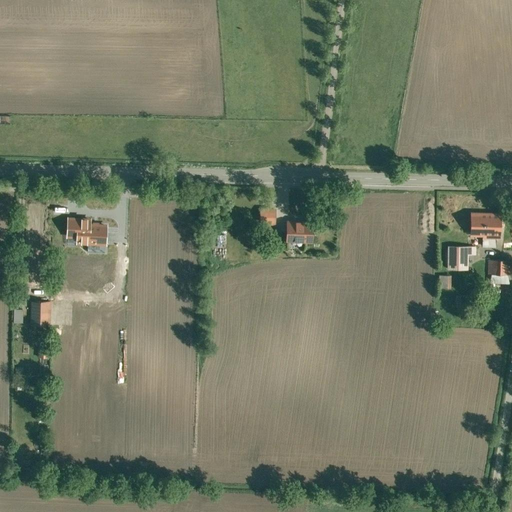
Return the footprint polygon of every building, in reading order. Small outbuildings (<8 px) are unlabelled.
[(0,124),(10,124),(10,116),(0,115),(0,124)] [(275,207),(260,206),(260,223),(275,223),(275,207)] [(500,214),(472,213),(471,235),(483,235),(483,246),(496,246),(496,238),(500,238),(500,214)] [(313,220),(286,219),(286,241),(313,241),(313,220)] [(225,230),(212,230),(212,247),(225,247),(225,230)] [(475,247),(449,246),(448,269),(468,269),(468,254),(475,254),(475,247)] [(47,257),(24,257),(24,288),(34,288),(34,275),(47,275),(47,257)] [(511,260),(489,260),(489,274),(511,275),(511,260)] [(451,288),(451,275),(440,275),(440,288),(451,288)] [(51,302),(32,301),(31,324),(50,325),(51,302)] [(13,308),(13,322),(22,322),(22,308),(13,308)]
